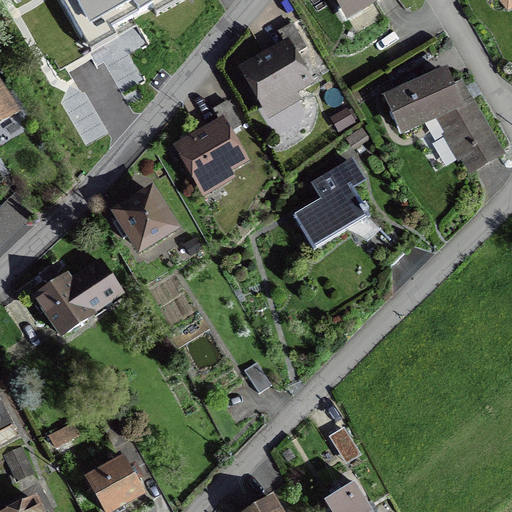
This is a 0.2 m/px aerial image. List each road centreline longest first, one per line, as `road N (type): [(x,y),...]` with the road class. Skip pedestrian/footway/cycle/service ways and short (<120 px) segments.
road 1 (residential): [(511,189),(201,511)]
road 2 (residential): [(0,273),(170,105),(255,0)]
road 3 (residential): [(447,0),(511,106)]
